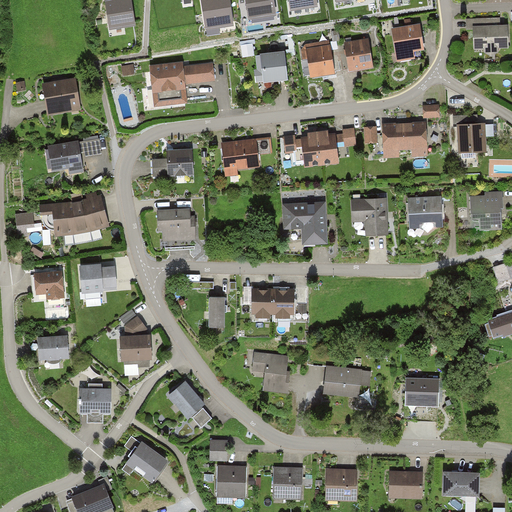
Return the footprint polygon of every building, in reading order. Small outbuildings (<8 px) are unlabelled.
[(106,0),(111,28),(134,25),(130,0),(106,0)] [(227,0),(202,0),(207,28),(232,24),(227,0)] [(247,0),(250,17),(275,14),(272,0),(247,0)] [(291,0),(292,9),(317,5),(316,0),(291,0)] [(503,19),(467,20),(468,32),(475,32),(475,50),(511,48),(510,26),(504,27),(503,19)] [(423,25),(394,29),(399,63),(416,61),(415,53),(427,51),(423,25)] [(370,38),(345,43),(350,70),(375,66),(370,38)] [(331,42),(307,47),(312,75),(336,71),(331,42)] [(253,54),(252,44),(241,45),(243,55),(253,54)] [(287,52),(262,55),(264,82),(290,80),(287,52)] [(185,62),(151,66),(156,107),(190,103),(188,84),(216,81),(214,63),(186,66),(185,62)] [(134,65),(123,66),(124,76),(136,75),(134,65)] [(79,78),(44,83),(48,115),(83,110),(79,78)] [(443,106),(423,107),(424,120),(443,119),(443,106)] [(479,115),(455,116),(455,128),(459,128),(460,154),(488,153),(488,137),(497,137),(497,126),(487,126),(487,124),(480,124),(479,115)] [(406,124),(408,151),(414,151),(415,157),(429,157),(428,123),(406,124)] [(406,124),(384,125),(386,158),(401,158),(401,152),(408,151),(406,124)] [(379,127),(367,128),(368,145),(380,145),(379,127)] [(336,135),(321,136),(324,166),(340,165),(338,147),(346,146),(346,148),(358,147),(356,129),(344,130),(345,138),(337,138),(336,135)] [(271,151),(270,134),(258,135),(259,152),(271,151)] [(321,136),(303,138),(303,142),(298,142),(298,136),(285,137),(287,155),(300,154),(299,150),(304,150),(306,168),(324,166),(321,136)] [(81,141),(50,145),(53,171),(71,169),(72,175),(85,174),(81,141)] [(257,141),(223,144),(227,177),(240,176),(240,171),(260,169),(257,141)] [(195,150),(168,151),(168,161),(154,161),(155,178),(197,176),(195,150)] [(487,197),(471,198),(472,221),(482,221),(483,234),(504,233),(502,193),(487,193),(487,197)] [(102,198),(74,204),(41,206),(42,216),(55,215),(57,237),(77,235),(81,235),(109,229),(102,198)] [(389,198),(353,200),(354,223),(368,222),(368,237),(391,236),(389,198)] [(446,198),(410,200),(412,229),(447,227),(446,198)] [(328,203),(284,205),(285,230),(304,229),(305,247),(330,246),(328,203)] [(17,226),(35,225),(34,209),(16,210),(17,226)] [(191,210),(159,211),(160,232),(164,232),(164,244),(199,243),(198,226),(192,226),(191,210)] [(498,279),(511,275),(511,259),(494,264),(498,279)] [(104,265),(81,267),(83,294),(118,292),(117,268),(104,269),(104,265)] [(64,272),(36,274),(37,294),(49,294),(49,302),(66,301),(64,272)] [(281,289),(253,288),(253,316),(281,317),(281,289)] [(309,290),(281,289),(281,317),(309,317),(309,290)] [(227,299),(212,299),(212,328),(227,328),(227,299)] [(511,312),(490,320),(497,340),(511,335),(511,312)] [(138,318),(126,327),(127,337),(122,337),(123,362),(153,361),(152,336),(145,336),(145,333),(148,330),(138,318)] [(70,336),(40,338),(41,361),(72,359),(70,336)] [(266,393),(288,395),(291,357),(256,354),(254,374),(268,375),(266,393)] [(364,370),(329,367),(326,395),(362,399),(363,388),(371,389),(373,374),(364,373),(364,370)] [(440,378),(406,376),(405,404),(439,406),(440,378)] [(207,406),(188,383),(171,397),(190,420),(207,406)] [(114,390),(81,390),(81,414),(114,414),(114,390)] [(214,421),(205,411),(195,420),(203,430),(214,421)] [(229,443),(211,442),(211,463),(229,464),(229,443)] [(172,461),(145,444),(130,466),(158,483),(172,461)] [(248,468),(219,468),(218,495),(248,496),(248,468)] [(305,470),(277,469),(276,500),(304,500),(305,470)] [(361,471),(328,470),(327,500),(361,501),(361,471)] [(425,472),(391,472),(391,499),(425,500),(425,472)] [(483,473),(445,472),(445,495),(482,496),(483,473)] [(107,486),(74,499),(79,511),(104,511),(115,508),(107,486)]
